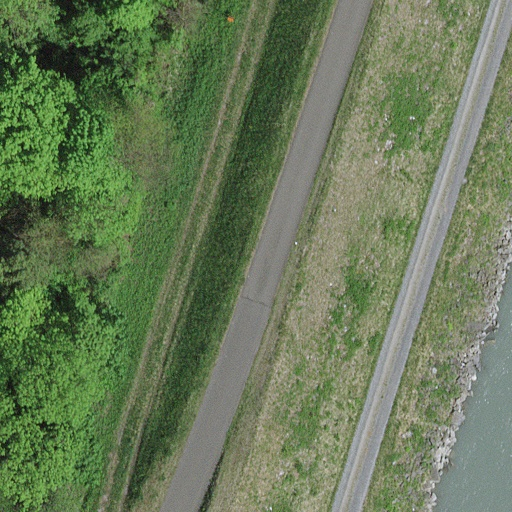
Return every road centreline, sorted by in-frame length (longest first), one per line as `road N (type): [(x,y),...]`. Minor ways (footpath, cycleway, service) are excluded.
road 1 (track): [(356,0),(228,396),(180,511)]
road 2 (track): [(495,0),(347,511)]
